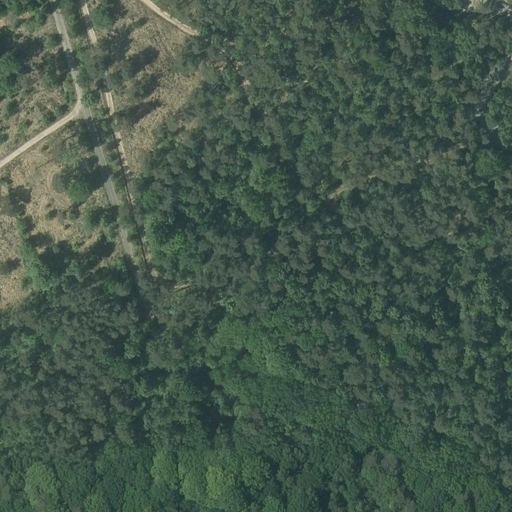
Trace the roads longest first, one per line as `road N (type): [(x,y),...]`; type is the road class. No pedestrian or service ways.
road 1 (track): [(82,0),(157,273),(178,282),(324,245),(410,511)]
road 2 (track): [(143,0),(246,71),(285,151),(330,208),(496,243),(511,257)]
road 3 (track): [(206,354),(176,317),(146,309),(47,0)]
